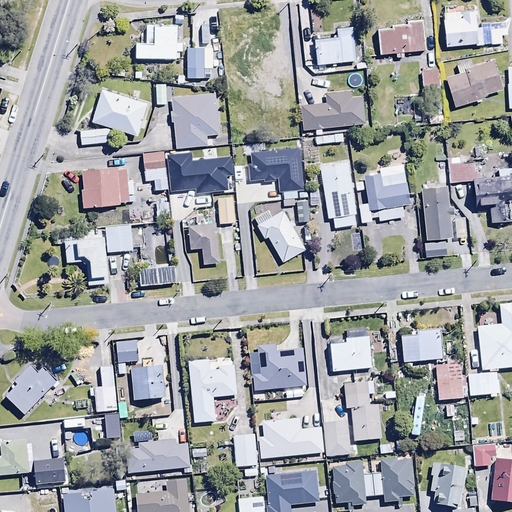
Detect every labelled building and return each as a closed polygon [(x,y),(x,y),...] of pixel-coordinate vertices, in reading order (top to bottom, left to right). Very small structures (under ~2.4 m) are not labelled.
[(442,15),(445,48),(476,46),(476,48),(501,46),(500,38),(506,37),(505,27),(478,30),(476,13),(442,15)] [(403,59),(403,54),(424,53),(422,22),(407,23),(407,25),(391,26),(391,29),(377,30),(378,57),(396,56),(397,59),(403,59)] [(135,59),(178,60),(179,54),(181,54),(181,45),(176,45),(176,27),(146,27),(146,45),(135,45),(135,59)] [(314,41),(316,66),(355,64),(352,29),(336,30),(337,39),(314,41)] [(204,37),(186,38),(186,69),(205,69),(204,37)] [(439,60),(420,60),(422,88),(440,87),(439,60)] [(443,80),(454,109),(503,91),(492,61),(469,70),(466,61),(455,65),(458,74),(443,80)] [(289,72),(272,63),(261,82),(279,91),(289,72)] [(151,95),(101,80),(91,115),(141,130),(151,95)] [(299,107),(301,133),(315,131),(315,137),(321,136),(321,130),(363,127),(361,99),(351,99),(350,93),(324,95),(325,105),(299,107)] [(171,124),(173,124),(175,151),(211,148),(210,138),(219,137),(216,97),(171,101),(172,112),(170,112),(171,124)] [(108,134),(108,120),(79,122),(79,136),(108,134)] [(342,135),(314,138),(315,147),(343,144),(342,135)] [(299,149),(250,154),(251,165),(247,165),(249,181),(263,180),(263,183),(275,182),(276,193),(303,191),(299,149)] [(163,152),(142,155),(145,183),(153,182),(154,192),(167,190),(163,152)] [(490,225),(511,222),(511,168),(498,170),(499,179),(480,180),(473,165),(459,166),(458,159),(451,159),(451,166),(447,166),(449,185),(473,183),(475,210),(489,209),(490,225)] [(356,226),(348,163),(320,167),(326,220),(332,219),(333,229),(356,226)] [(379,175),(363,177),(367,205),(358,206),(360,224),(371,223),(371,220),(378,219),(378,223),(404,220),(402,207),(409,206),(404,166),(379,169),(379,175)] [(80,191),(81,209),(119,207),(119,204),(128,204),(126,170),(81,173),(82,191),(80,191)] [(446,187),(420,189),(426,241),(451,238),(449,217),(453,216),(452,208),(448,208),(446,187)] [(167,197),(155,197),(157,221),(169,220),(167,197)] [(234,200),(217,201),(218,225),(235,224),(234,200)] [(306,203),(296,203),(297,224),(308,223),(306,203)] [(283,265),(305,252),(281,211),(270,218),(267,212),(253,220),(257,226),(256,227),(264,241),(268,239),(283,265)] [(219,265),(215,223),(187,226),(190,251),(201,250),(203,266),(219,265)] [(108,284),(107,253),(131,252),(130,227),(106,229),(106,238),(79,240),(79,241),(65,242),(66,265),(82,264),(88,267),(88,285),(108,284)] [(444,243),(423,245),(425,259),(446,257),(444,243)] [(174,268),(138,270),(139,288),(175,286),(174,268)] [(497,371),(511,369),(511,304),(498,306),(500,325),(476,328),(481,372),(489,372),(489,374),(497,373),(497,371)] [(401,337),(403,365),(442,361),(440,331),(416,333),(416,336),(401,337)] [(329,345),(332,374),(373,369),(370,338),(346,341),(346,343),(329,345)] [(137,342),(116,343),(117,365),(138,364),(137,342)] [(252,377),(254,392),(305,388),(302,351),(276,353),(276,347),(257,349),(260,376),(252,377)] [(208,361),(188,363),(193,425),(215,423),(213,398),(234,396),(231,368),(209,369),(208,361)] [(446,366),(436,367),(438,403),(461,402),(458,362),(445,363),(446,366)] [(5,397),(22,416),(59,383),(45,368),(38,374),(31,367),(9,386),(13,389),(5,397)] [(116,413),(114,368),(101,368),(101,389),(94,389),(95,414),(116,413)] [(162,368),(130,370),(132,402),(164,400),(162,368)] [(495,395),(498,395),(496,374),(467,376),(469,398),(490,397),(490,399),(495,399),(495,395)] [(345,411),(351,410),(353,443),(380,441),(378,404),(368,404),(367,396),(374,395),(373,383),(343,385),(345,411)] [(258,439),(260,460),(322,454),(319,429),(300,431),(299,420),(262,424),(263,438),(258,439)] [(68,423),(44,423),(44,445),(69,444),(68,423)] [(346,423),(322,425),(324,459),(348,458),(346,423)] [(254,436),(233,437),(234,469),(255,468),(254,436)] [(0,459),(0,477),(28,476),(27,468),(34,468),(32,445),(26,446),(25,442),(0,443),(1,460),(0,459)] [(122,452),(124,475),(190,468),(187,446),(176,447),(175,442),(138,446),(138,450),(122,452)] [(391,445),(379,446),(380,456),(392,455),(391,445)] [(494,457),(494,446),(471,448),(473,468),(489,467),(488,458),(494,457)] [(372,474),(374,499),(383,498),(383,504),(399,503),(399,499),(413,498),(410,461),(396,462),(396,459),(379,461),(380,474),(372,474)] [(511,462),(495,460),(489,501),(511,504),(511,462)] [(374,499),(372,474),(361,475),(361,464),(345,465),(345,468),(331,469),(334,506),(350,505),(351,507),(366,506),(365,499),(374,499)] [(456,509),(464,470),(432,464),(429,478),(432,479),(429,492),(433,493),(431,504),(456,509)] [(188,511),(186,481),(165,482),(166,493),(137,495),(137,511),(188,511)] [(91,492),(91,500),(82,501),(81,494),(64,495),(65,511),(115,511),(115,490),(91,492)] [(263,511),(263,500),(238,501),(238,511),(263,511)] [(326,511),(326,503),(306,505),(306,511),(326,511)]
